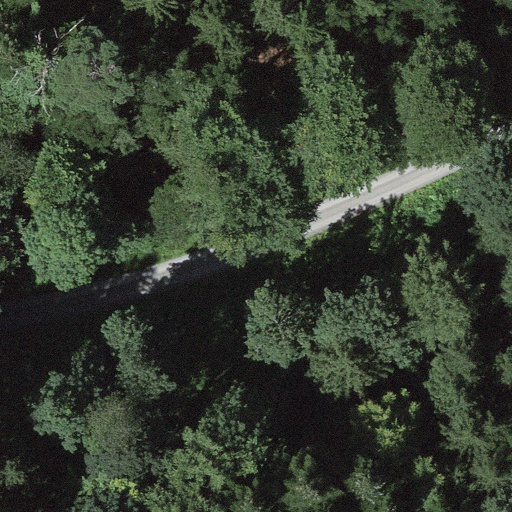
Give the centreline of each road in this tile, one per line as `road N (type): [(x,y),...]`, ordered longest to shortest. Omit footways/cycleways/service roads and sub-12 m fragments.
road 1 (track): [(0,318),(280,239),(511,132)]
road 2 (track): [(142,0),(0,297)]
